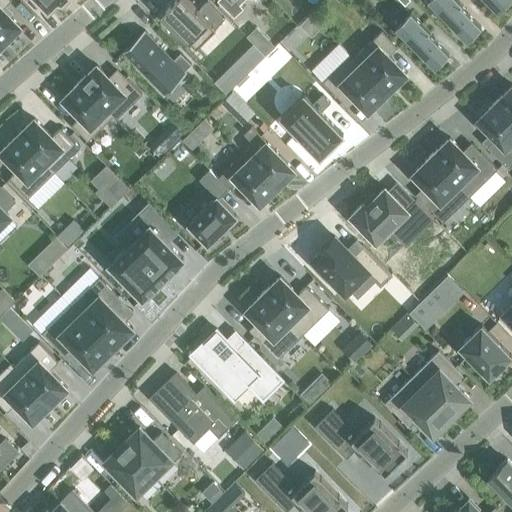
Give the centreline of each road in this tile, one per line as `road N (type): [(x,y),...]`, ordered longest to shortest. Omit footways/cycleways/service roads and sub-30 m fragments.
road 1 (residential): [(0,507),(209,280),(511,34)]
road 2 (residential): [(387,511),(511,397)]
road 3 (residential): [(0,91),(108,0)]
